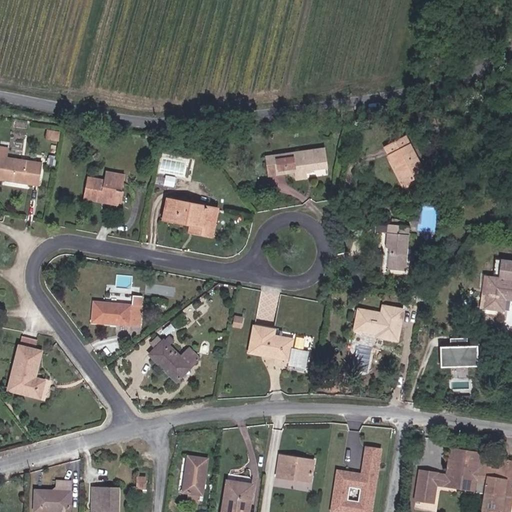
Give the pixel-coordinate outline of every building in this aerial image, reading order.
[(408,179),(427,170),(407,130),(389,140),(408,179)] [(306,166),(328,163),(326,144),(274,151),(275,158),(266,159),(268,171),(296,167),(297,174),(307,173),(306,166)] [(4,176),(40,182),(44,162),(8,155),(4,176)] [(162,156),(159,173),(184,177),(187,160),(162,156)] [(121,188),(125,189),(128,173),(107,169),(106,178),(89,175),(85,194),(103,198),(104,195),(119,198),(121,188)] [(176,177),(158,174),(156,182),(175,185),(176,177)] [(103,198),(122,201),(125,189),(121,188),(119,198),(104,195),(103,198)] [(198,229),(212,231),(217,204),(172,197),(169,216),(195,221),(199,221),(198,229)] [(212,231),(217,232),(222,205),(217,204),(212,231)] [(393,267),(411,269),(415,225),(392,223),(390,244),(395,245),(393,267)] [(511,279),(491,276),(489,291),(498,292),(496,307),(508,309),(510,296),(511,296),(511,279)] [(149,282),(148,293),(173,297),(175,286),(149,282)] [(96,320),(142,324),(144,303),(98,300),(96,320)] [(388,313),(396,314),(398,306),(390,305),(388,313)] [(387,336),(403,339),(409,308),(398,306),(396,314),(388,313),(366,309),(362,328),(383,331),(388,332),(387,336)] [(254,350),(294,357),(297,336),(279,333),(280,327),(258,323),(254,350)] [(23,346),(37,350),(40,339),(26,336),(23,346)] [(153,352),(181,379),(204,356),(194,346),(185,355),(167,338),(153,352)] [(299,363),(310,365),(313,344),(299,342),(296,359),(300,360),(299,363)] [(33,383),(34,378),(42,351),(37,350),(23,346),(11,389),(37,397),(40,385),(33,383)] [(451,347),(450,368),(462,368),(462,360),(481,361),(481,369),(491,369),(491,348),(451,347)] [(44,398),(48,382),(34,378),(33,383),(40,385),(37,397),(44,398)] [(384,452),(386,441),(372,439),(370,449),(384,452)] [(466,445),(456,443),(451,470),(451,475),(461,477),(466,445)] [(486,448),(466,445),(461,477),(476,479),(483,480),(481,489),(493,491),(489,511),(508,511),(509,507),(511,491),(511,455),(509,455),(507,466),(498,464),(491,463),(484,462),(486,448)] [(207,486),(210,486),(216,451),(198,448),(192,484),(196,484),(207,486)] [(285,471),(319,476),(321,460),(304,458),(305,452),(289,449),(285,471)] [(382,462),(384,452),(370,449),(368,466),(362,465),(362,469),(369,471),(371,460),(382,462)] [(304,458),(321,460),(322,454),(305,452),(304,458)] [(375,509),(382,462),(371,460),(369,471),(362,469),(362,465),(343,462),(338,490),(348,491),(347,500),(362,503),(361,506),(375,509)] [(442,469),(424,466),(420,492),(438,495),(440,479),(442,469)] [(145,478),(153,479),(154,468),(145,468),(145,478)] [(239,474),(261,477),(262,472),(236,468),(232,494),(236,494),(239,474)] [(440,479),(475,485),(476,479),(461,477),(451,475),(451,470),(442,469),(440,479)] [(229,511),(255,511),(261,477),(239,474),(236,494),(232,494),(229,511)] [(63,511),(76,511),(78,476),(65,475),(64,486),(63,507),(63,511)] [(129,478),(100,478),(100,489),(105,489),(105,494),(101,494),(100,511),(116,511),(122,506),(129,506),(129,478)] [(195,493),(206,495),(207,486),(196,484),(195,493)] [(52,506),(63,507),(64,486),(44,485),(43,506),(52,506)] [(347,500),(348,491),(338,490),(336,502),(361,506),(362,503),(347,500)]
